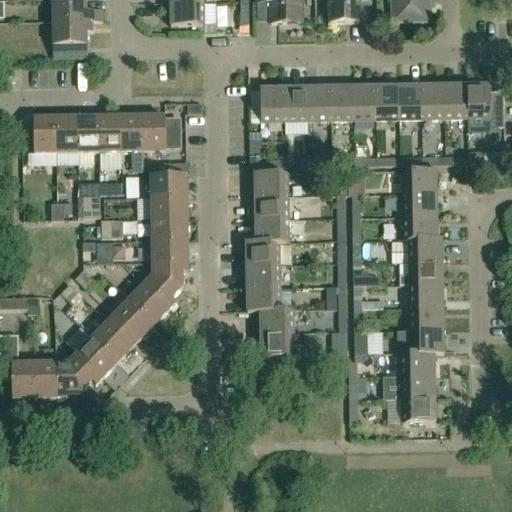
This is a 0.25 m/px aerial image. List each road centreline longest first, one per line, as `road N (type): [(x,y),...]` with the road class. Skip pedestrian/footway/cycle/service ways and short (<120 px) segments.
road 1 (residential): [(210,306),(212,56)]
road 2 (residential): [(212,56),(450,51)]
road 3 (residential): [(476,365),(476,220),(490,197),(511,195)]
road 4 (residential): [(0,103),(107,100),(124,54)]
road 5 (residential): [(109,414),(210,306)]
